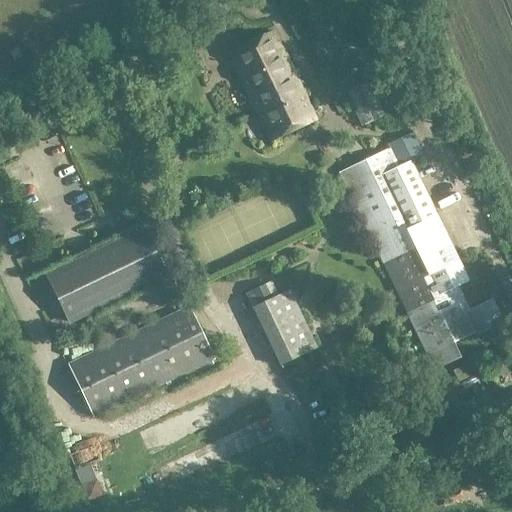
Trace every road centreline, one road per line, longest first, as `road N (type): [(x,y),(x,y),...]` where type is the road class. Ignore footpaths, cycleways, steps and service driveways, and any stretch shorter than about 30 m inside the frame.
road 1 (unclassified): [(343,511),(294,412),(202,296),(171,231),(177,167),(130,59)]
road 2 (unclassified): [(511,282),(380,0)]
road 3 (unclassified): [(0,127),(130,59)]
road 4 (unclassified): [(245,0),(130,59)]
